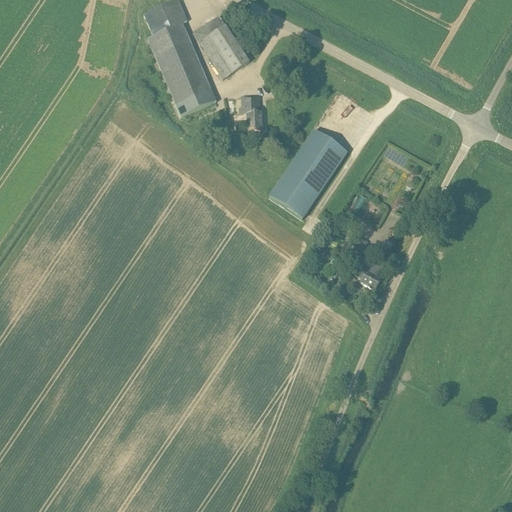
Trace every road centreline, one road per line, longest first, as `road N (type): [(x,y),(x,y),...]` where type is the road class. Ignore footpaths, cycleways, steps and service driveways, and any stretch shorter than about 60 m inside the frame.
road 1 (unclassified): [(299,511),(388,302),(475,127)]
road 2 (unclassified): [(475,127),(236,0)]
road 3 (unknown): [(193,0),(192,26),(222,80),(247,74),(283,24)]
